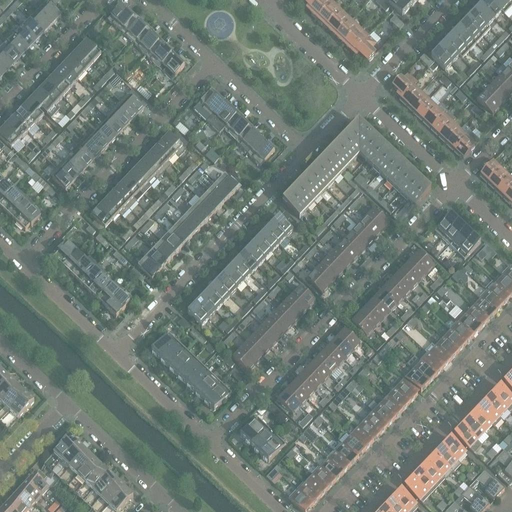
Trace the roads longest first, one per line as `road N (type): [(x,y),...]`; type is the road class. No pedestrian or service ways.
road 1 (residential): [(209,444),(456,185)]
road 2 (residential): [(115,355),(307,152)]
road 3 (residential): [(212,62),(22,265)]
road 4 (residential): [(511,314),(323,511)]
road 5 (residential): [(368,511),(511,361)]
road 6 (residential): [(0,106),(102,0)]
road 7 (residential): [(361,96),(454,0)]
road 8 (residential): [(67,403),(162,493)]
road 9 (residential): [(307,152),(212,62)]
road 10 (residential): [(456,185),(361,96)]
road 11 (residential): [(209,444),(115,355)]
road 12 (residential): [(115,355),(22,265)]
road 13 (residential): [(361,96),(270,10)]
